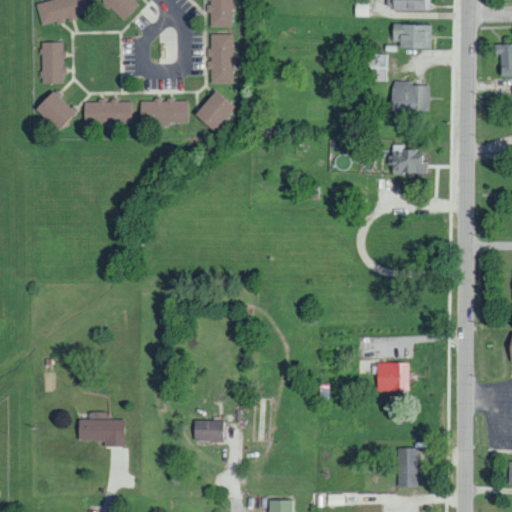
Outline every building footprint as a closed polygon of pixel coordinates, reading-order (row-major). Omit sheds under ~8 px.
[(46,0),(36,3),(42,25),(90,12),(86,0),(46,0)] [(139,4),(135,0),(103,0),(122,20),(139,4)] [(232,0),(208,0),(208,12),(210,12),(210,26),(232,26),(232,0)] [(430,9),(429,0),(390,0),(390,10),(430,9)] [(399,41),(398,47),(430,48),(430,24),(391,23),(391,40),(399,41)] [(209,82),(233,82),(233,34),(210,34),(210,47),(209,47),(209,82)] [(64,42),(42,41),(41,82),(63,82),(64,42)] [(500,54),(500,75),(511,75),(511,43),(495,43),(494,53),(500,54)] [(385,81),(386,53),(368,53),(367,80),(385,81)] [(429,110),(429,84),(413,84),(413,80),(391,80),(390,109),(429,110)] [(34,107),(55,130),(74,112),(53,89),(34,107)] [(212,130),(234,106),(215,89),(193,113),(212,130)] [(187,122),(187,100),(174,101),(174,99),(139,99),(140,123),(187,122)] [(83,101),(83,124),(132,123),(132,100),(83,101)] [(426,173),(427,161),(420,161),(420,149),(405,149),(405,144),(391,144),(390,172),(426,173)] [(376,390),(407,391),(408,362),(376,362),(376,390)] [(123,446),(123,420),(77,419),(77,440),(104,440),(104,446),(123,446)] [(192,440),(221,441),(222,420),(193,420),(192,440)] [(397,486),(417,487),(417,448),(397,447),(397,486)]
